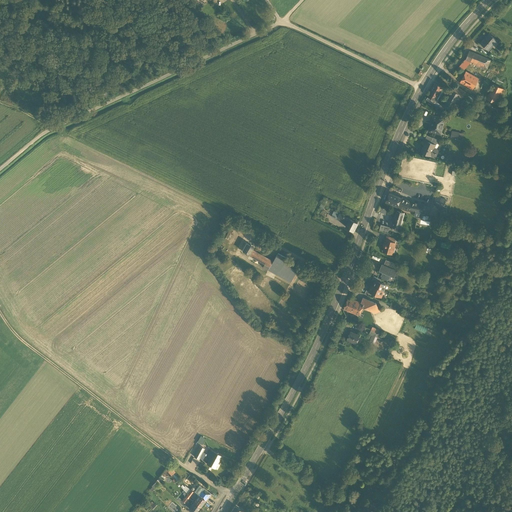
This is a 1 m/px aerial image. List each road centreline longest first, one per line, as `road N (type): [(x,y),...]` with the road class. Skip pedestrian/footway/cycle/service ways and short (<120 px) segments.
road 1 (secondary): [(232,495),(316,345),(421,87)]
road 2 (track): [(0,169),(44,132),(281,21),(302,0)]
road 3 (track): [(177,460),(10,330),(0,312)]
road 4 (residential): [(266,0),(281,21),(421,87)]
